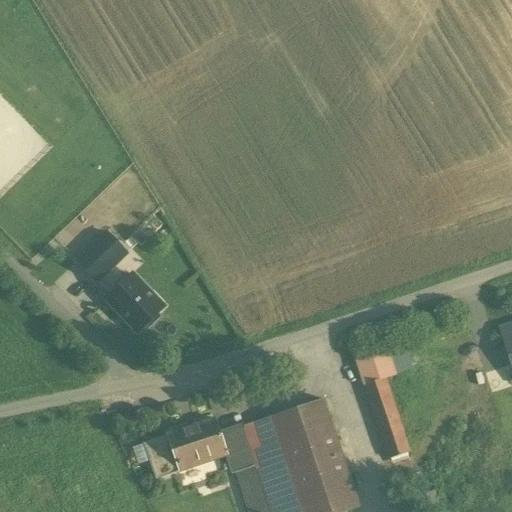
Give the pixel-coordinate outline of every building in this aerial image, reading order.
[(109,295),(132,274),(120,261),(127,254),(107,232),(90,246),(76,232),(48,261),(61,276),(77,261),(109,295)] [(132,274),(109,295),(105,299),(138,332),(164,307),(133,276),(132,274)] [(511,323),(500,327),(511,366),(511,323)] [(387,352),(357,362),(389,459),(409,451),(385,378),(395,375),(387,352)] [(321,400),(220,436),(225,451),(247,511),(342,511),(359,507),(321,400)] [(155,479),(225,451),(220,436),(214,419),(142,443),(155,479)]
